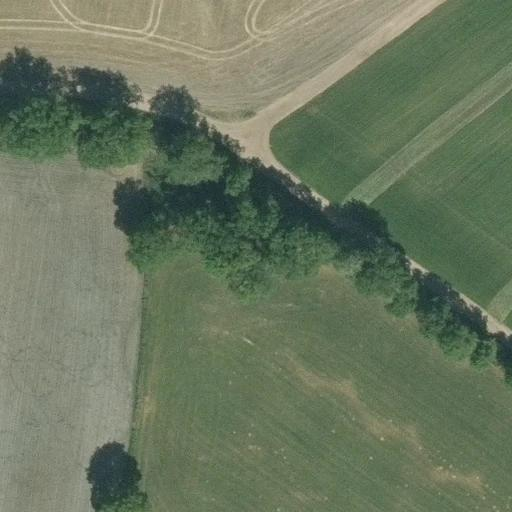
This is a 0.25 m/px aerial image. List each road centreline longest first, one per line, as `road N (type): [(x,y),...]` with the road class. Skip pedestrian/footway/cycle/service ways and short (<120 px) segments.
road 1 (track): [(511,339),(237,144)]
road 2 (track): [(237,144),(174,107),(0,93)]
road 3 (track): [(431,0),(237,144)]
